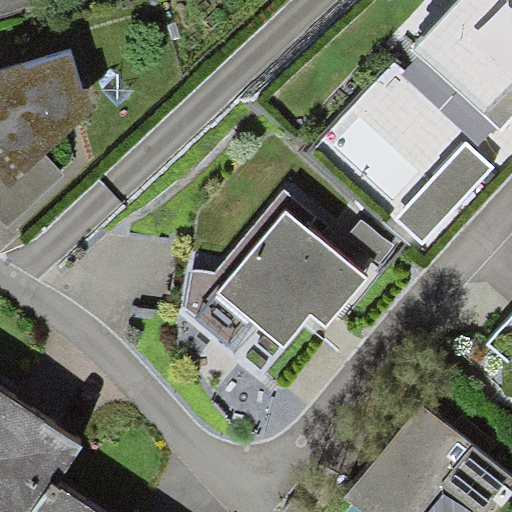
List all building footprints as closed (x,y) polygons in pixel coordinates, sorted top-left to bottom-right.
[(511,0),(441,0),(407,37),(499,122),(511,107),(511,0)] [(0,209),(8,218),(67,168),(40,142),(95,95),(72,38),(26,49),(25,43),(0,48),(0,209)] [(466,134),(395,212),(423,237),(493,159),(466,134)] [(286,204),(219,282),(284,338),(313,305),(319,310),(326,317),(365,272),(286,204)] [(362,215),(349,229),(380,258),(393,244),(362,215)] [(130,511),(63,464),(87,428),(0,369),(0,511),(130,511)] [(427,393),(352,479),(390,511),(485,511),(511,481),(511,479),(463,438),(470,430),(427,393)]
